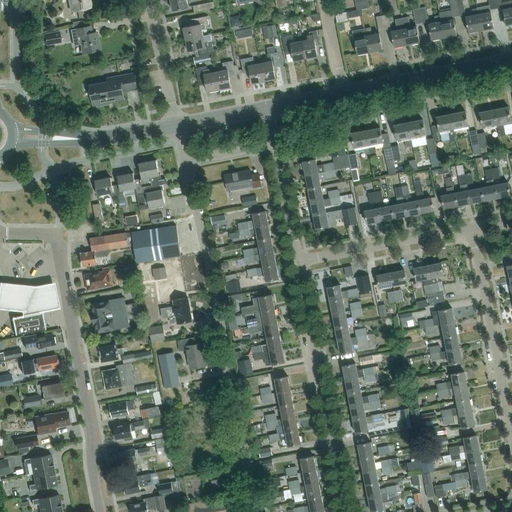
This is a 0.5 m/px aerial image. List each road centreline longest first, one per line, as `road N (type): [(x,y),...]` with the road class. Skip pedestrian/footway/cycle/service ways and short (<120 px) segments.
road 1 (residential): [(256,511),(186,161)]
road 2 (residential): [(101,511),(55,236),(0,235)]
road 3 (residential): [(345,511),(294,264)]
road 4 (residential): [(511,430),(472,231)]
road 5 (residential): [(294,264),(472,231)]
road 6 (tertiary): [(343,91),(511,59)]
road 7 (residential): [(176,124),(147,0)]
